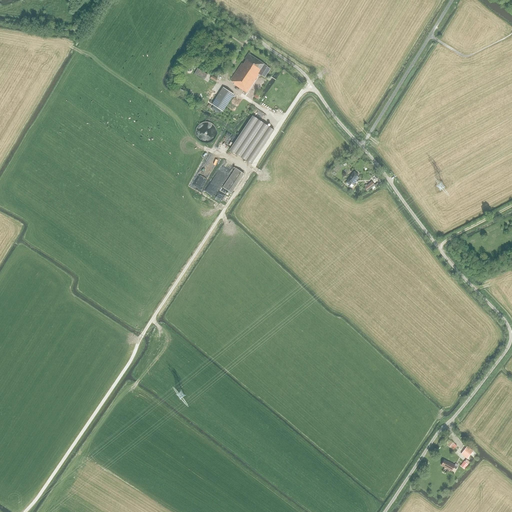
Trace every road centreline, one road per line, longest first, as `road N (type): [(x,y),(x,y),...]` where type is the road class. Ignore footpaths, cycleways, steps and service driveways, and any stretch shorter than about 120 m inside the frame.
road 1 (unclassified): [(384,511),(511,335),(304,74),(252,37)]
road 2 (track): [(136,342),(234,194)]
